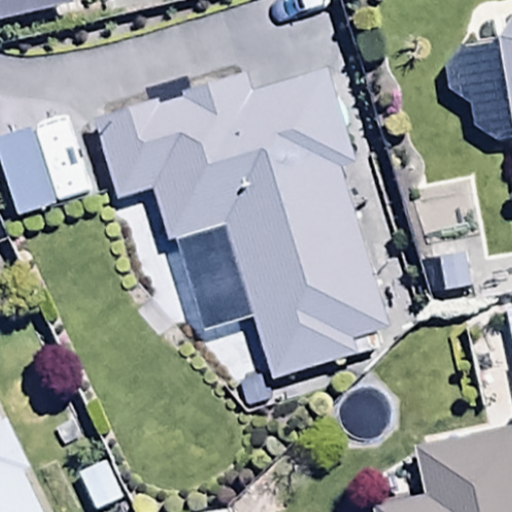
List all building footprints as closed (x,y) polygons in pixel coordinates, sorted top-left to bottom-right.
[(0,0),(0,26),(2,37),(84,18),(80,0),(0,0)] [(497,154),(511,151),(511,33),(500,50),(501,57),(443,68),(447,98),(467,115),(472,139),(497,154)] [(192,253),(207,307),(246,296),(273,393),(363,368),(356,345),(389,336),(345,180),(359,176),(334,85),(253,108),(247,86),(96,128),(121,216),(157,205),(172,259),(192,253)] [(511,300),(498,303),(511,371),(511,300)] [(0,511),(40,511),(25,482),(33,479),(8,429),(0,433),(0,431),(0,511)] [(511,511),(511,440),(419,460),(429,508),(410,511),(511,511)]
